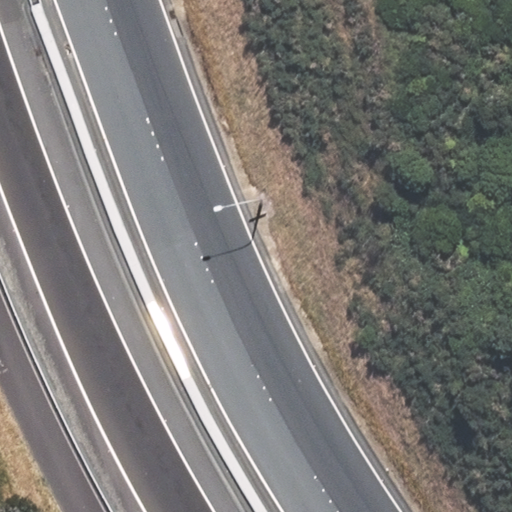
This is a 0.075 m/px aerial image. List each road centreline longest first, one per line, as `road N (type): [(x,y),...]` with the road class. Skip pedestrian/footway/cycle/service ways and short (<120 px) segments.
road 1 (secondary): [(105,0),(196,244),(272,403),(340,511)]
road 2 (secondary): [(184,511),(142,443),(0,108)]
